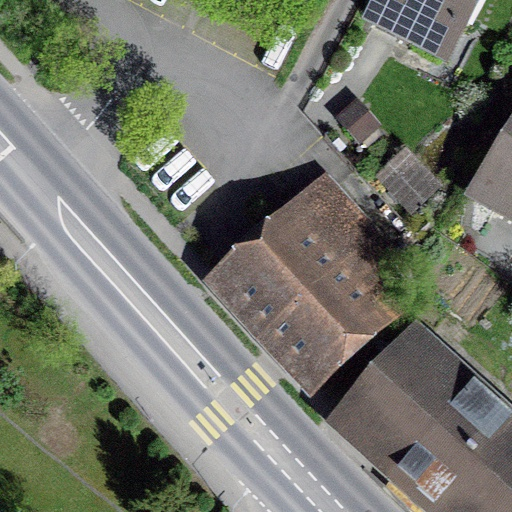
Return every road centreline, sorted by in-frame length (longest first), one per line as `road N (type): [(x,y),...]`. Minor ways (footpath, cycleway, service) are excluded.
road 1 (primary): [(333,511),(34,185)]
road 2 (residential): [(34,185),(128,84),(122,27),(92,0)]
